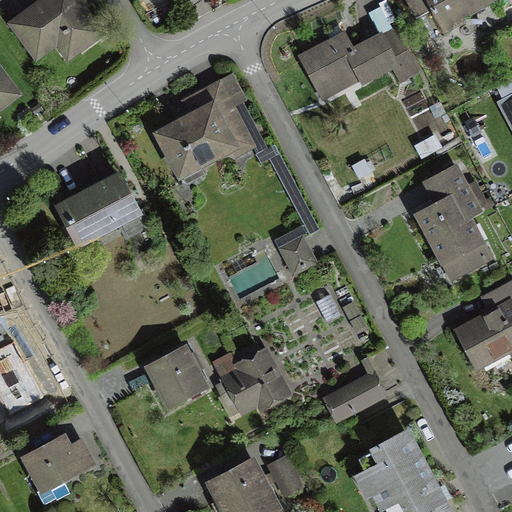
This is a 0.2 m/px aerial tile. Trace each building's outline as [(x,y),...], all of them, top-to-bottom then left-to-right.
[(71,0),(50,0),(17,24),(38,53),(53,42),(64,58),(97,34),(71,0)] [(408,0),(416,14),(431,6),(443,29),(493,3),(491,0),(408,0)] [(343,35),(302,57),(322,94),(356,75),(360,82),(392,65),(401,81),(417,72),(394,29),(352,51),(343,35)] [(511,31),(496,39),(510,65),(511,64),(511,31)] [(0,77),(0,103),(13,94),(0,77)] [(191,115),(158,133),(181,178),(250,142),(220,84),(185,102),(191,115)] [(442,201),(414,214),(445,278),(487,257),(467,216),(477,211),(456,168),(432,180),(442,201)] [(119,174),(61,204),(79,240),(138,209),(119,174)] [(300,239),(279,250),(292,275),(312,264),(300,239)] [(494,312),(460,330),(485,377),(511,363),(511,283),(486,296),(494,312)] [(0,349),(0,420),(43,397),(14,342),(0,349)] [(259,345),(238,357),(245,371),(261,400),(264,406),(285,395),(259,345)] [(187,350),(150,370),(168,404),(205,384),(187,350)] [(245,371),(226,380),(241,410),(261,400),(245,371)] [(374,375),(338,392),(347,411),(383,394),(374,375)] [(448,511),(408,434),(359,459),(365,470),(352,477),(363,500),(372,495),(381,511),(448,511)] [(21,459),(43,503),(69,490),(62,476),(91,462),(83,445),(69,452),(62,439),(21,459)] [(286,459),(270,467),(286,496),(302,487),(286,459)] [(252,462),(213,483),(228,511),(261,511),(275,505),(252,462)]
